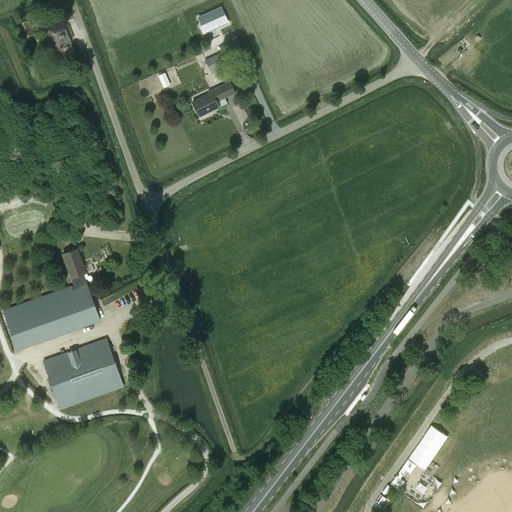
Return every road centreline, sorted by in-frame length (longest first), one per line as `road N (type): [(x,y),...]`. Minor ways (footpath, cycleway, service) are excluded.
road 1 (secondary): [(254,511),(503,188)]
road 2 (unclassified): [(146,206),(420,62)]
road 3 (track): [(0,31),(32,98),(86,94),(131,236)]
road 4 (track): [(165,511),(199,480),(207,457),(193,436),(149,408),(107,324)]
road 5 (track): [(160,415),(56,414),(22,385),(0,332)]
